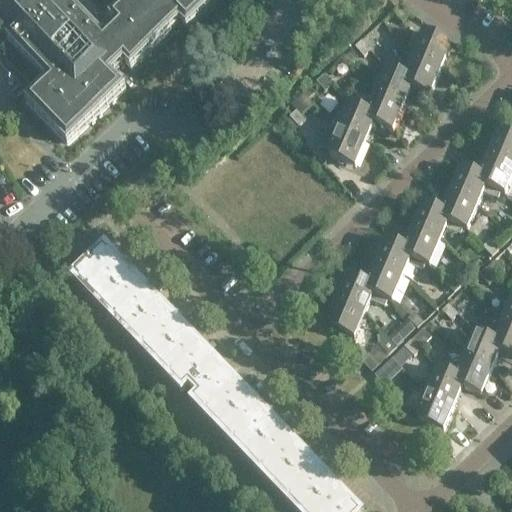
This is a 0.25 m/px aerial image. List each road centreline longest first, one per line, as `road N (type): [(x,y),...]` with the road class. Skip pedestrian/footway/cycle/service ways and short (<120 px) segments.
road 1 (residential): [(245,334),(511,77)]
road 2 (residential): [(414,511),(245,334)]
road 3 (residential): [(245,334),(117,198)]
road 4 (residential): [(424,511),(511,428)]
